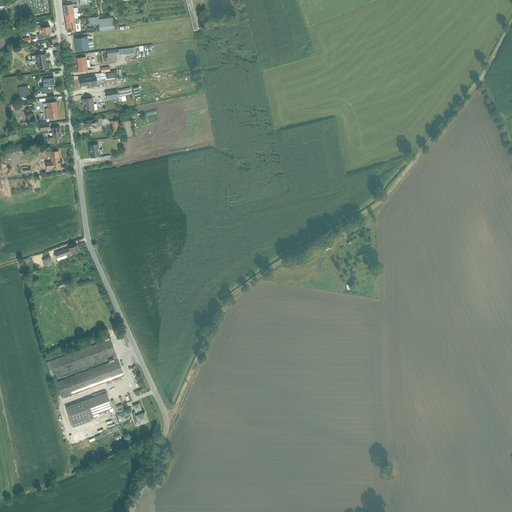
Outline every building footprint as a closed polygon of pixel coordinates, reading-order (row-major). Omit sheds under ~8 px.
[(190,0),(184,0),(193,32),(198,30),(190,0)] [(65,14),(74,13),(73,4),(64,5),(65,14)] [(65,14),(66,21),(75,20),(74,13),(65,14)] [(96,18),(87,19),(88,27),(98,26),(99,32),(113,30),(112,18),(97,20),(96,18)] [(67,32),(77,31),(75,20),(66,21),(67,32)] [(42,34),(52,33),(51,26),(41,27),(42,34)] [(76,52),(88,50),(87,37),(74,39),(76,52)] [(132,48),(110,51),(111,57),(133,54),(132,48)] [(38,69),(48,67),(46,53),(36,55),(38,69)] [(79,72),(88,71),(86,56),(77,58),(79,72)] [(113,78),(113,74),(102,75),(103,88),(109,87),(109,78),(113,78)] [(55,86),(54,77),(43,78),(44,87),(41,87),(42,93),(54,92),(53,86),(55,86)] [(33,87),(23,88),(24,99),(34,99),(33,87)] [(119,90),(108,91),(109,98),(120,97),(119,90)] [(84,111),(95,109),(93,98),(83,99),(84,111)] [(47,118),(58,117),(56,101),(47,102),(48,108),(46,108),(47,118)] [(103,128),(101,118),(85,120),(86,130),(103,128)] [(132,119),(123,119),(123,134),(132,134),(132,119)] [(50,144),(62,142),(60,127),(52,128),(53,137),(49,138),(50,144)] [(90,158),(101,157),(99,143),(89,145),(90,158)] [(47,169),(61,167),(59,150),(46,152),(46,157),(51,157),(51,162),(46,162),(47,169)] [(58,260),(80,251),(76,242),(54,251),(58,260)] [(52,263),(49,255),(38,259),(40,267),(52,263)] [(109,342),(46,366),(51,380),(114,356),(109,342)] [(118,363),(59,385),(64,400),(124,378),(118,363)] [(108,395),(68,410),(75,430),(92,424),(90,420),(114,411),(108,395)] [(139,425),(149,422),(145,411),(136,415),(139,425)] [(123,414),(125,422),(131,420),(129,413),(123,414)] [(112,422),(113,428),(109,430),(111,438),(114,437),(113,432),(121,430),(119,421),(112,422)]
